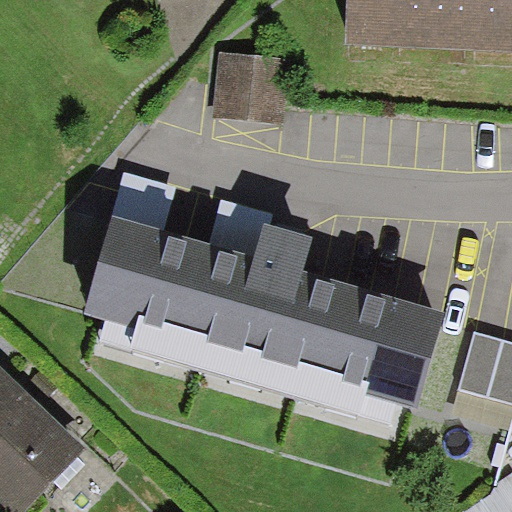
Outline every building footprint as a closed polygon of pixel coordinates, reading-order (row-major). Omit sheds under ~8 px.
[(511,0),(351,0),(350,57),(511,62),(511,0)] [(285,63),(221,59),(216,120),(280,124),(285,63)] [(255,271),(116,232),(89,326),(111,332),(105,353),(397,436),(404,410),(421,415),(447,322),(307,283),(315,252),(264,238),(255,271)] [(511,347),(474,337),(459,395),(511,408),(511,347)] [(0,383),(0,509),(3,511),(29,511),(80,459),(0,383)]
